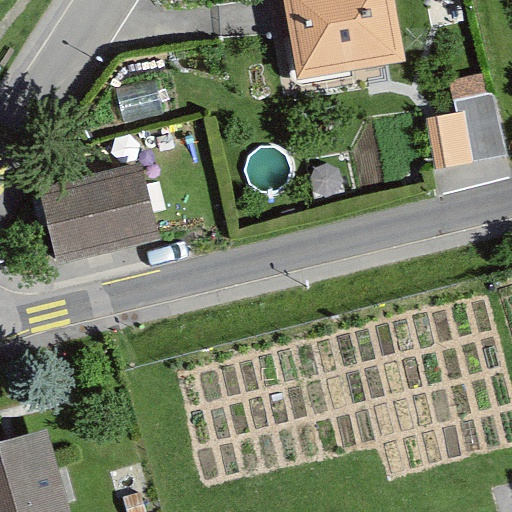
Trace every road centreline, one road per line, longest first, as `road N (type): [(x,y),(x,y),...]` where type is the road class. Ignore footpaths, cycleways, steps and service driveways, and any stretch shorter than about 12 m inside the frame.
road 1 (residential): [(0,318),(511,193)]
road 2 (tertiary): [(92,0),(0,155)]
